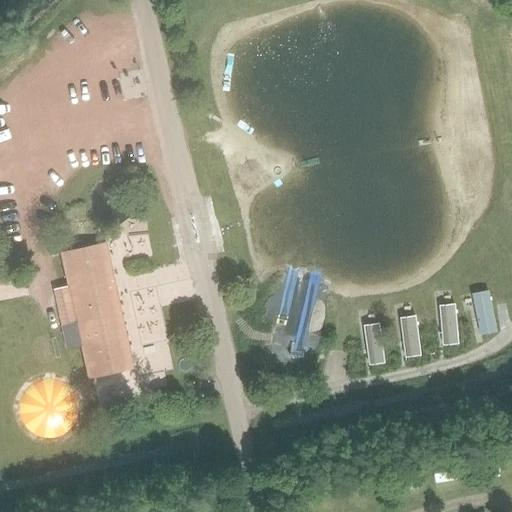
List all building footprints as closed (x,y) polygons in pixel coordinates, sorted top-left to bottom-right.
[(99,248),(68,255),(95,375),(125,368),(99,248)] [(488,291),(471,295),(479,337),(496,333),(488,291)] [(443,344),(457,343),(454,305),(440,306),(443,344)] [(406,356),(420,354),(414,316),(400,319),(406,356)] [(88,345),(83,321),(61,326),(66,350),(88,345)] [(370,364),(384,362),(378,324),(364,326),(370,364)]
